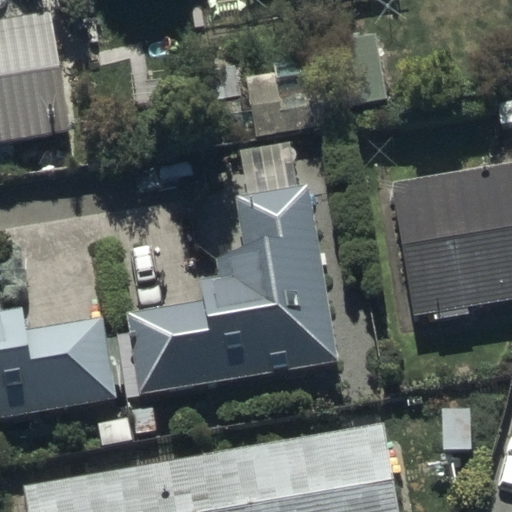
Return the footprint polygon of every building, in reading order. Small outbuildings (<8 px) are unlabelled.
[(0,147),(68,137),(48,15),(0,22),(0,147)] [(257,130),(299,126),(299,130),(387,120),(381,63),(293,73),(295,90),(253,95),(257,130)] [(511,302),(511,163),(387,184),(410,320),(511,302)] [(339,364),(308,186),(235,199),(245,259),(222,263),(225,280),(196,285),(200,305),(129,317),(143,397),(339,364)] [(0,417),(116,399),(114,384),(121,383),(114,339),(108,340),(105,322),(26,335),(22,311),(3,314),(0,300),(0,299),(0,417)] [(395,511),(381,428),(22,489),(25,511),(395,511)]
